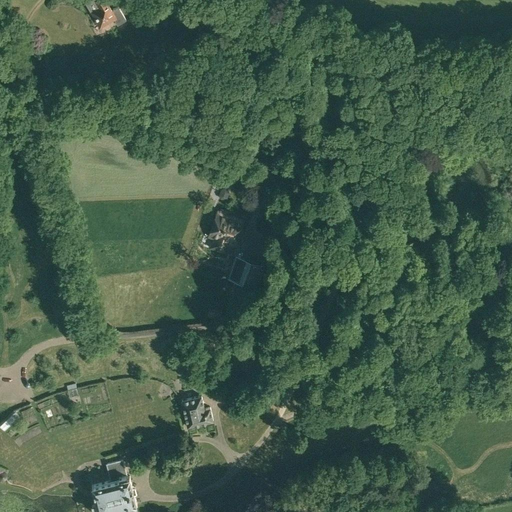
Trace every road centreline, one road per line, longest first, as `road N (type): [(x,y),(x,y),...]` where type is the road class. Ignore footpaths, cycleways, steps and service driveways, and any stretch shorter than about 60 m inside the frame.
road 1 (tertiary): [(0,113),(85,110),(208,147),(511,290)]
road 2 (unknown): [(224,479),(281,411),(359,217)]
